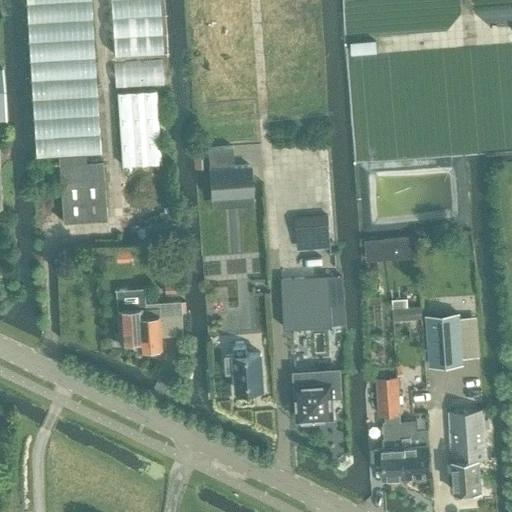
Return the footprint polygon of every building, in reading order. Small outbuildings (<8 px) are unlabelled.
[(155,88),(116,90),(120,163),(160,161),(155,88)] [(231,146),(207,147),(211,197),(211,207),(251,204),(251,194),(249,165),(233,166),(231,146)] [(83,158),(56,160),(56,168),(57,181),(60,224),(103,221),(101,178),(100,165),(83,166),(83,158)] [(296,217),(297,232),(328,231),(327,215),(296,217)] [(415,234),(366,238),(367,260),(417,256),(415,234)] [(282,280),(285,331),(330,328),(328,277),(282,280)] [(163,284),(163,293),(180,292),(179,283),(163,284)] [(117,332),(114,332),(115,343),(126,342),(125,339),(135,338),(135,347),(139,347),(139,350),(150,349),(149,346),(161,345),(160,336),(159,315),(180,313),(181,313),(181,312),(184,312),(185,312),(184,300),(183,300),(181,301),(180,301),(180,300),(179,300),(145,302),(144,286),(115,288),(116,308),(117,332)] [(392,298),(392,306),(406,306),(405,297),(392,298)] [(405,319),(404,308),(393,309),(394,320),(405,319)] [(424,315),(429,363),(461,359),(461,355),(478,354),(474,313),(457,315),(457,311),(424,315)] [(225,355),(226,372),(233,371),(234,391),(263,389),(261,353),(247,354),(247,345),(233,346),(234,355),(225,355)] [(294,373),(297,419),(333,417),(331,396),(340,395),(339,370),(294,373)] [(396,375),(375,377),(378,413),(386,412),(387,422),(384,422),(386,446),(382,446),(382,447),(374,448),(375,461),(383,460),(384,475),(384,478),(406,476),(404,444),(406,444),(405,440),(401,440),(400,421),(399,411),(396,375)] [(478,455),(486,455),(482,405),(447,408),(454,490),(480,487),(478,455)] [(415,420),(400,421),(401,440),(405,440),(406,444),(404,444),(406,476),(430,475),(428,446),(429,446),(428,429),(416,430),(415,420)]
